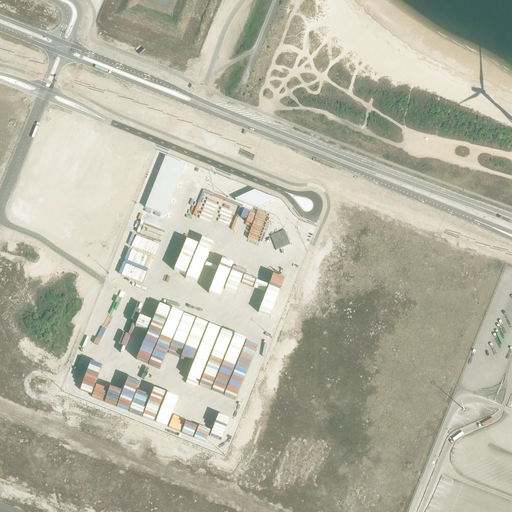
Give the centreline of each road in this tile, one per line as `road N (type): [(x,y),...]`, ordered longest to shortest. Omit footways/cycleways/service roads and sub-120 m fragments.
road 1 (secondary): [(65,55),(511,232)]
road 2 (secondary): [(511,219),(70,45)]
road 3 (unclassified): [(88,112),(286,193)]
road 4 (unclassified): [(103,282),(0,217)]
